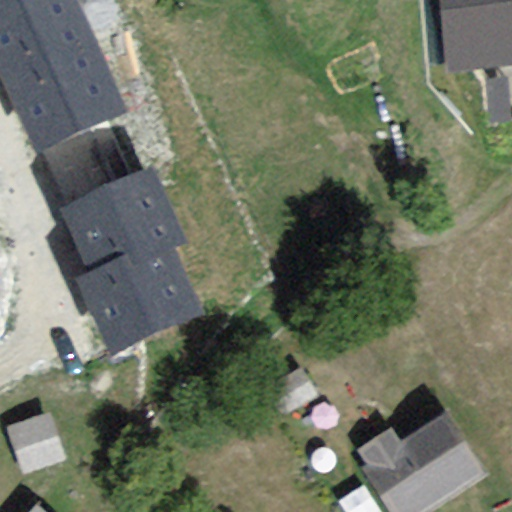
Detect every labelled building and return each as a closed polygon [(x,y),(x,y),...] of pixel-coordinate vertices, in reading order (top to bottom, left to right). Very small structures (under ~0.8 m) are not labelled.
[(0,92),(37,181),(136,139),(76,0),(55,0),(0,23),(0,92)] [(511,0),(436,0),(444,80),(511,73),(511,0)] [(151,168),(62,207),(90,270),(75,277),(109,353),(203,311),(174,247),(184,242),(151,168)] [(300,373),(259,396),(276,428),(318,405),(300,373)] [(46,419),(2,434),(18,482),(62,468),(46,419)] [(444,423),(355,477),(376,511),(427,511),(479,481),(444,423)]
